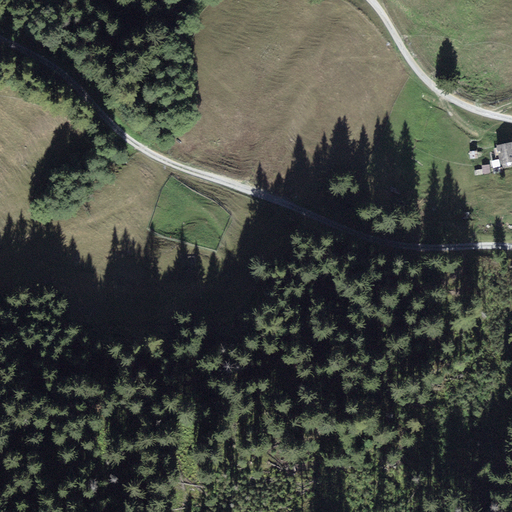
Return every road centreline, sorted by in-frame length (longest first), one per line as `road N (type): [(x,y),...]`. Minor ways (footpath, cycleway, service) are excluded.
road 1 (track): [(511,249),(414,251),(187,168),(127,137),(58,70),(0,38)]
road 2 (track): [(371,0),(441,94),(511,119)]
